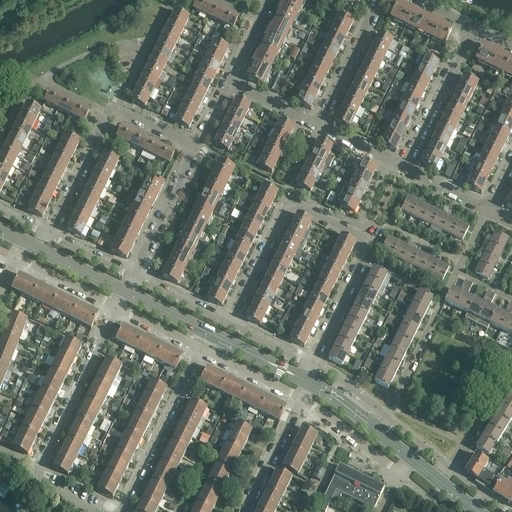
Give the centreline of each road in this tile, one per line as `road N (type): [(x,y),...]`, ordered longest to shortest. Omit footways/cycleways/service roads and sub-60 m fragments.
road 1 (residential): [(96,511),(43,485),(36,473),(116,306)]
road 2 (residential): [(227,324),(288,205),(370,243)]
road 3 (residential): [(122,511),(200,350)]
road 4 (residential): [(375,430),(455,271)]
road 5 (residential): [(404,166),(470,26)]
road 6 (residential): [(0,145),(21,101),(40,84),(112,114)]
road 7 (residential): [(133,277),(196,147)]
road 8 (residential): [(319,125),(383,0)]
road 9 (residential): [(49,235),(112,114)]
road 10 (residential): [(443,485),(511,367)]
road 11 (residential): [(314,366),(370,243)]
road 12 (residential): [(112,114),(172,0)]
road 13 (residential): [(299,397),(401,475)]
road 14 (residential): [(245,511),(299,397)]
